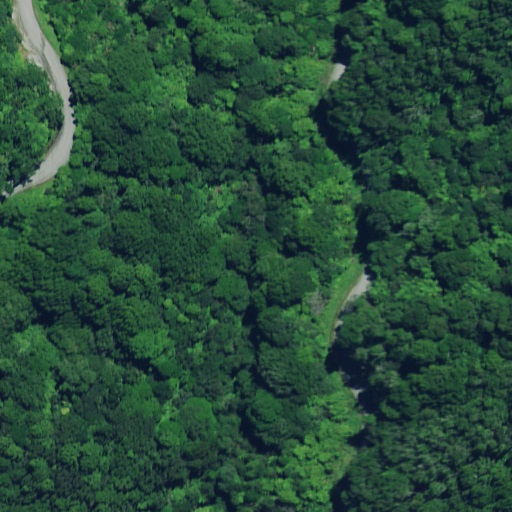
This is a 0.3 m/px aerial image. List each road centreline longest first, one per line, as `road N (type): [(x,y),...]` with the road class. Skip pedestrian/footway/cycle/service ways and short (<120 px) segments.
road 1 (residential): [(335,511),(363,420),(342,330),(380,273),(341,107),(371,0)]
road 2 (residential): [(49,0),(45,17),(73,147),(0,200)]
